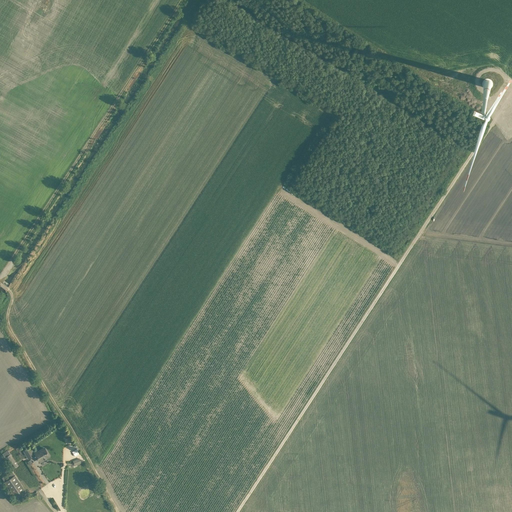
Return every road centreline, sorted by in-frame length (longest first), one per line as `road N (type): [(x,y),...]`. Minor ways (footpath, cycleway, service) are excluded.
road 1 (track): [(511,91),(237,511)]
road 2 (track): [(182,0),(0,277)]
road 3 (track): [(119,511),(11,330),(7,288)]
road 4 (unknown): [(7,288),(9,331),(84,450)]
